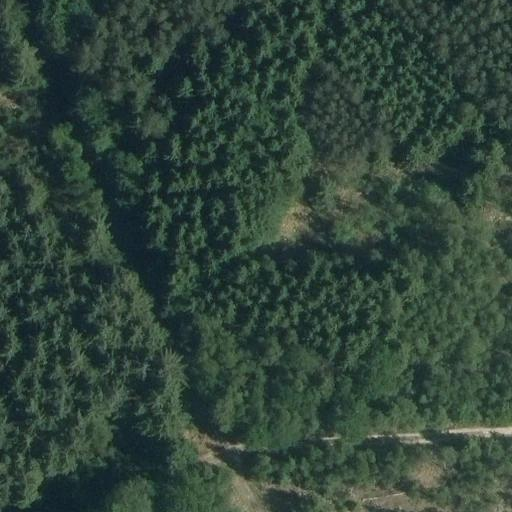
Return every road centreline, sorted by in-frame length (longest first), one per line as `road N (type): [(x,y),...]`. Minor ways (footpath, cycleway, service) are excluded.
road 1 (track): [(264,511),(14,0)]
road 2 (track): [(511,432),(255,444),(229,451),(165,511)]
